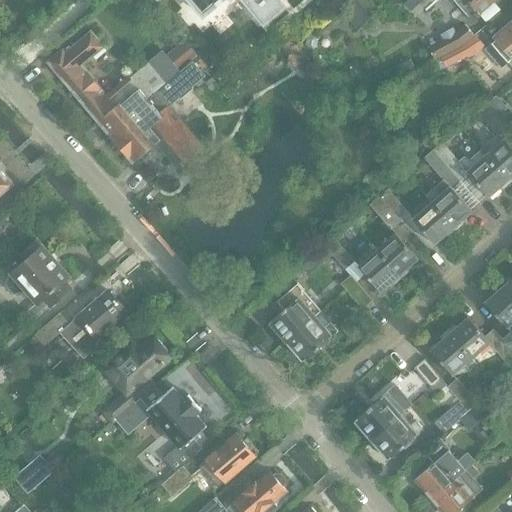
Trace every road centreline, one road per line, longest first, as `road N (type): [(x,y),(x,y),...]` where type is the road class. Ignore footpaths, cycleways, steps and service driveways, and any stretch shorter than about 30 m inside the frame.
road 1 (residential): [(302,417),(0,76)]
road 2 (residential): [(302,417),(511,228)]
road 3 (residential): [(384,511),(302,417)]
